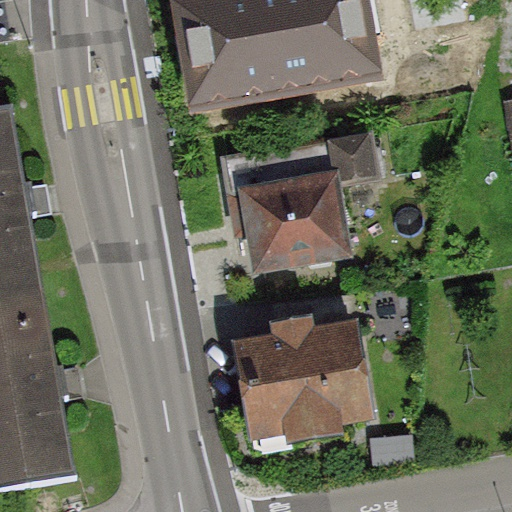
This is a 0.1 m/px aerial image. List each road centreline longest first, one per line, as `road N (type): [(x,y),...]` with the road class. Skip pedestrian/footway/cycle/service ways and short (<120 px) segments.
road 1 (tertiary): [(93,0),(105,105),(183,511)]
road 2 (residential): [(352,511),(511,485)]
